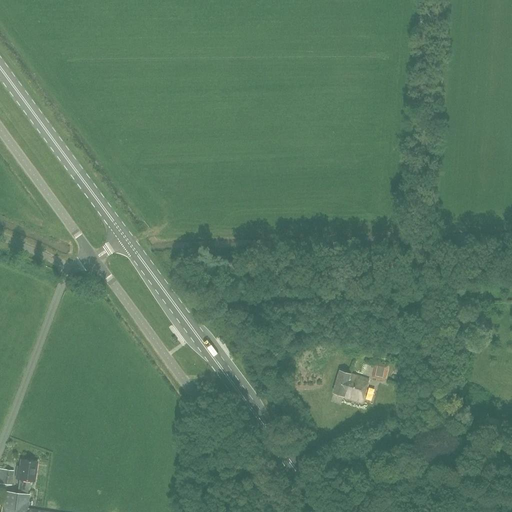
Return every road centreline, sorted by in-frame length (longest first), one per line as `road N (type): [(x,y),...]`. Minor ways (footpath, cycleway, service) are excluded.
road 1 (primary): [(327,511),(125,240)]
road 2 (unclassified): [(289,511),(96,259)]
road 3 (primary): [(125,240),(0,68)]
road 4 (unclassified): [(96,259),(0,127)]
